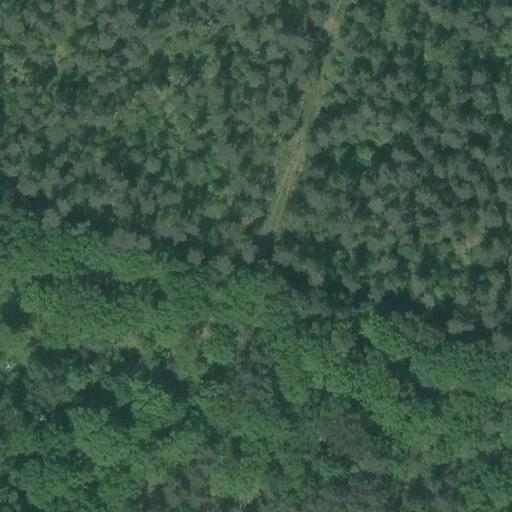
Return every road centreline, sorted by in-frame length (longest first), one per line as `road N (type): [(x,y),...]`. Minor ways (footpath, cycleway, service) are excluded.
road 1 (track): [(511,401),(0,271)]
road 2 (track): [(241,331),(342,0)]
